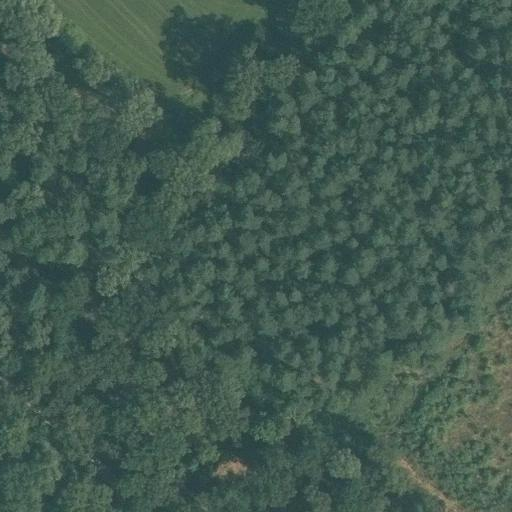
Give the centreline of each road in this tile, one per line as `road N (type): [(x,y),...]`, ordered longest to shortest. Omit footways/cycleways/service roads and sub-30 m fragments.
road 1 (unknown): [(0,304),(23,324),(42,368),(207,511)]
road 2 (track): [(0,374),(141,511)]
